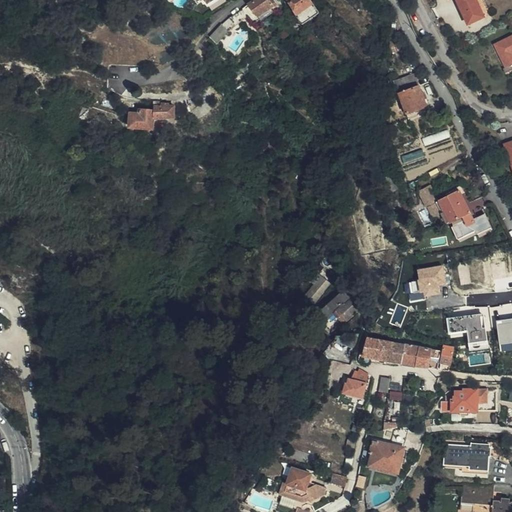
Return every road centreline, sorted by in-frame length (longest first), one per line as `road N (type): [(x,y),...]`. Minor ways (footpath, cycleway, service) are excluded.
road 1 (motorway): [(258,511),(211,404),(124,260),(85,218),(0,152)]
road 2 (motorway): [(0,259),(81,355),(158,511)]
road 3 (unclassified): [(511,377),(376,369),(346,498),(323,511)]
road 4 (residential): [(393,0),(511,221)]
road 5 (unclassified): [(511,110),(472,104),(416,0)]
road 6 (unclassified): [(244,0),(171,72),(126,76)]
